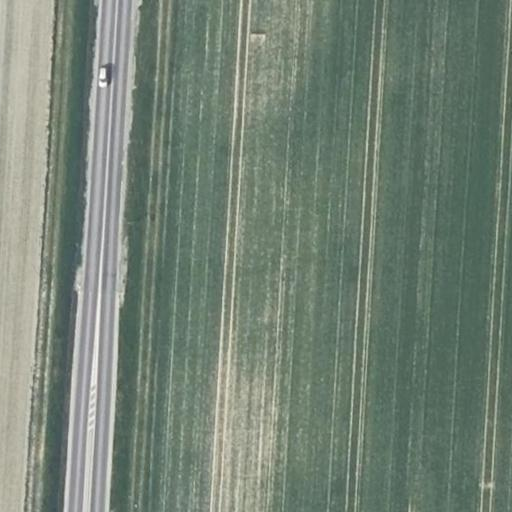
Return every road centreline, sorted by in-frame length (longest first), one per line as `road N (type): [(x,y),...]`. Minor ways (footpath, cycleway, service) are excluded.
road 1 (track): [(30,511),(62,0)]
road 2 (primary): [(102,141),(65,511)]
road 3 (primary): [(92,511),(102,141)]
road 4 (primary): [(102,141),(110,0)]
